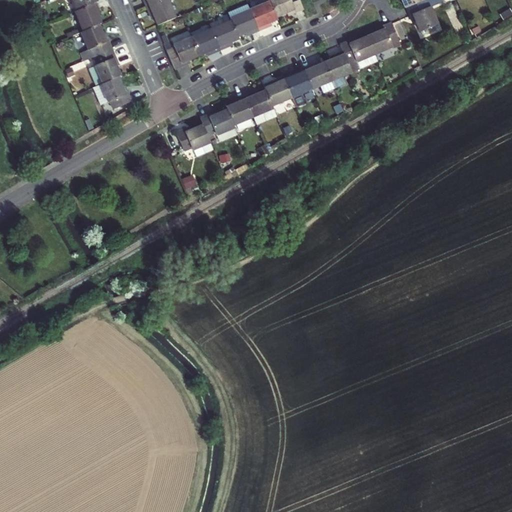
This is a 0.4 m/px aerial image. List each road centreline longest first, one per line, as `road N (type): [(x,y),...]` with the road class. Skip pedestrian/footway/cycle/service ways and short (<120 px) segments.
road 1 (residential): [(355,0),(329,26),(163,110)]
road 2 (residential): [(36,185),(163,110)]
